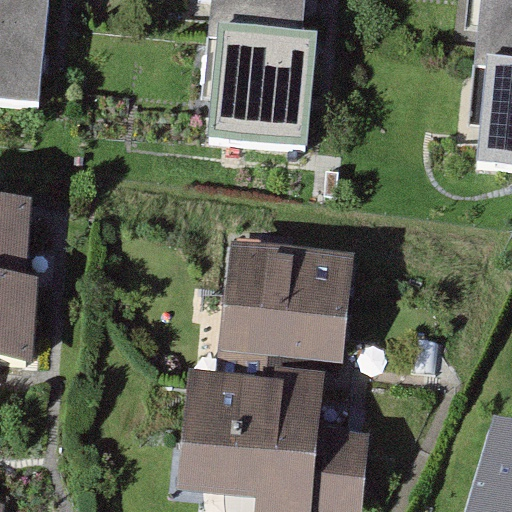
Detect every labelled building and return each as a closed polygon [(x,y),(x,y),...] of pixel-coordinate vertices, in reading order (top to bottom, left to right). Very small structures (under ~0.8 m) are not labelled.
[(0,0),(0,109),(42,114),(53,16),(38,14),(39,0),(0,0)] [(202,0),(198,39),(211,40),(201,144),(305,154),(315,56),(300,54),(305,0),(202,0)] [(511,0),(469,0),(463,65),(476,66),(465,170),(511,174),(511,0)] [(36,210),(0,207),(0,371),(36,374),(42,292),(30,291),(36,210)] [(355,264),(233,253),(223,361),(345,372),(355,264)] [(277,394),(186,382),(171,499),(251,510),(250,511),(359,511),(370,438),(323,432),(329,386),(279,380),(277,394)] [(473,511),(511,511),(511,446),(493,441),(473,511)]
